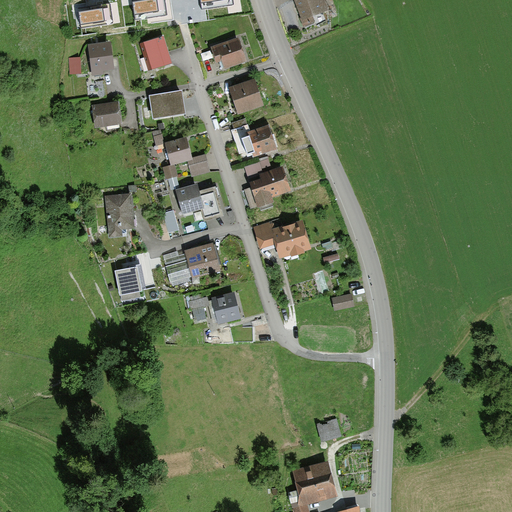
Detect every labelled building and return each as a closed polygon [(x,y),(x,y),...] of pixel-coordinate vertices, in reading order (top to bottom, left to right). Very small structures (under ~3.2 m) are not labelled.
[(164,0),(133,0),(136,20),(167,15),(164,0)] [(234,5),(233,0),(200,0),(202,9),(234,5)] [(324,0),(294,0),(300,18),(304,27),(316,22),(313,16),(329,10),(324,0)] [(108,4),(79,9),(82,28),(111,23),(108,4)] [(172,63),(163,36),(140,44),(149,70),(172,63)] [(239,37),(210,46),(216,63),(222,61),(225,69),(247,61),(239,37)] [(104,71),(114,70),(111,41),(88,44),(92,76),(104,74),(104,71)] [(81,73),(81,57),(69,58),(70,74),(81,73)] [(229,87),(238,114),(264,106),(255,79),(229,87)] [(183,90),(149,95),(153,119),(186,114),(183,90)] [(95,128),(122,124),(119,100),(92,104),(95,128)] [(252,154),(253,157),(277,149),(269,125),(251,131),(248,124),(246,118),(232,123),(234,129),(231,130),(239,154),(246,152),(247,155),(252,154)] [(160,129),(152,132),(156,146),(164,143),(160,129)] [(188,161),(193,160),(192,158),(186,137),(165,143),(170,165),(171,166),(175,165),(188,161)] [(206,154),(192,158),(193,160),(188,161),(192,176),(210,172),(206,154)] [(260,162),(244,167),(247,176),(271,168),(268,159),(260,162)] [(178,176),(175,165),(171,166),(170,165),(162,167),(166,179),(178,176)] [(249,182),(251,187),(258,207),(260,207),(272,203),(273,202),(272,197),(291,191),(283,166),(258,174),(260,178),(249,182)] [(176,189),(183,214),(201,209),(204,221),(224,216),(216,186),(199,190),(198,184),(176,189)] [(251,209),(258,207),(251,187),(244,190),(251,209)] [(122,230),(135,229),(131,193),(104,195),(109,239),(123,237),(122,230)] [(179,230),(174,210),(163,213),(168,232),(179,230)] [(304,251),(311,249),(303,220),(275,228),(272,220),(253,227),(260,249),(275,245),(276,250),(277,249),(279,258),(291,255),(291,257),(305,253),(304,251)] [(192,279),(221,272),(213,243),(184,251),(185,254),(179,255),(178,251),(163,255),(170,283),(172,282),(173,286),(193,281),(192,279)] [(322,254),(325,263),(339,259),(336,250),(322,254)] [(137,267),(141,289),(146,288),(141,264),(129,266),(130,268),(137,267)] [(141,289),(137,267),(130,268),(115,271),(120,295),(121,295),(140,291),(142,291),(141,289)] [(141,297),(140,291),(121,295),(122,301),(141,297)] [(218,325),(241,319),(235,292),(212,298),(212,300),(218,322),(218,325)] [(352,294),(332,298),(334,311),(354,306),(352,294)] [(208,301),(207,297),(188,301),(191,310),(192,310),(204,307),(208,306),(209,305),(208,301)] [(213,323),(218,322),(212,300),(208,301),(209,305),(208,306),(213,323)] [(207,319),(204,307),(192,310),(195,322),(207,319)] [(338,419),(317,424),(322,442),(342,437),(338,419)] [(298,490),(302,506),(308,504),(337,496),(328,462),(292,471),(298,490)] [(298,490),(288,492),(293,509),(302,506),(298,490)]
